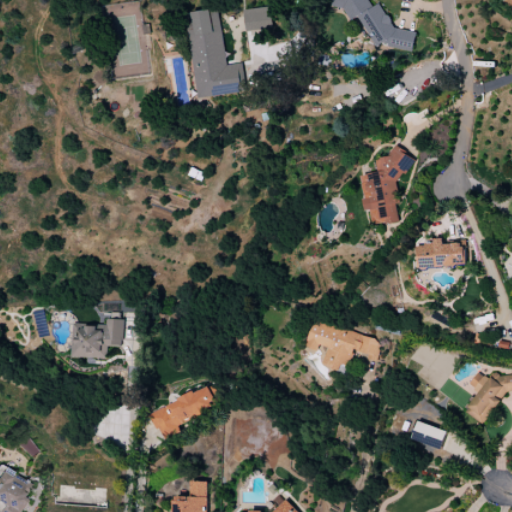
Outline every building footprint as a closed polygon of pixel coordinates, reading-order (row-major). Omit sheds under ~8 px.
[(413,52),(416,33),(395,28),(388,15),(385,15),(379,3),(372,7),(367,0),(332,0),(331,6),(342,9),(347,17),(354,18),(359,16),(374,44),(413,52)] [(245,31),(272,30),(271,7),(244,9),(245,31)] [(247,92),(243,63),(226,65),(219,9),(187,13),(198,98),(247,92)] [(399,222),(397,205),(400,204),(397,173),(413,171),(411,158),(405,158),(404,147),(391,148),(392,157),(377,159),(378,173),(363,175),(366,211),(372,211),(373,225),(399,222)] [(466,266),(465,243),(444,244),(444,238),(434,239),(434,244),(418,245),(419,268),(466,266)] [(73,324),(72,358),(108,359),(108,346),(122,346),(123,320),(105,319),(105,325),(73,324)] [(375,362),(382,340),(315,321),(307,347),(318,351),(319,345),(328,348),(323,365),(346,372),(352,350),(367,355),(366,359),(375,362)] [(511,391),(511,374),(500,376),(494,372),(488,379),(478,372),(471,381),(472,389),(478,393),(465,412),(484,425),(506,392),(511,391)] [(150,412),(162,441),(179,434),(175,425),(217,407),(209,388),(150,412)] [(447,431),(418,422),(412,440),(441,449),(447,431)] [(21,511),(28,501),(23,498),(30,484),(0,467),(0,511),(21,511)] [(207,511),(208,482),(191,481),(191,497),(174,496),(173,511),(207,511)] [(298,511),(287,500),(273,511),(261,511),(250,511),(249,511),(298,511)]
